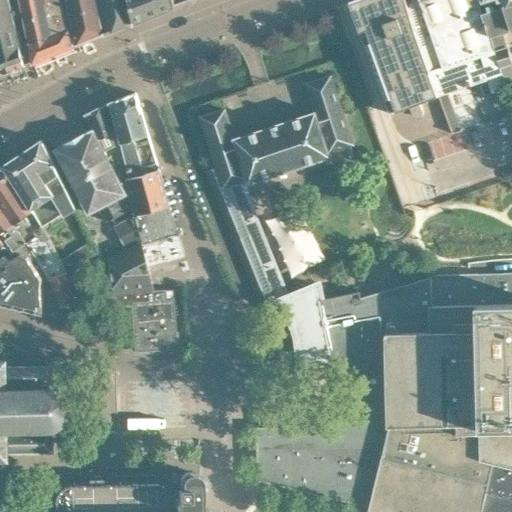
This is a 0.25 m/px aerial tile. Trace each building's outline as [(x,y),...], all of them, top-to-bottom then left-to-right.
[(0,0),(0,74),(15,69),(25,66),(12,13),(9,0),(0,0)] [(21,0),(33,63),(73,46),(65,0),(21,0)] [(69,0),(77,45),(105,34),(98,0),(69,0)] [(98,0),(105,34),(135,22),(128,0),(98,0)] [(175,0),(128,0),(135,22),(176,4),(175,0)] [(430,71),(407,0),(356,0),(350,2),(390,114),(411,106),(414,114),(415,115),(416,116),(418,117),(419,117),(421,116),(422,116),(423,115),(424,114),(424,113),(424,112),(424,111),(424,110),(424,109),(421,102),(438,95),(437,94),(430,71)] [(503,82),(481,13),(477,0),(407,0),(430,71),(437,94),(438,95),(484,78),(489,94),(505,88),(503,82)] [(511,0),(500,0),(503,6),(481,13),(503,82),(511,79),(511,71),(500,31),(508,28),(510,32),(511,30),(511,0)] [(225,110),(201,117),(217,168),(208,171),(207,171),(231,230),(255,292),(262,309),(263,309),(264,309),(274,305),(274,303),(276,302),(290,295),(246,182),(245,177),(247,176),(249,181),(330,155),(329,151),(351,144),(355,143),(345,112),(343,112),(332,76),(307,84),(316,114),(234,139),(225,110)] [(136,92),(110,103),(116,125),(117,125),(131,176),(128,177),(144,174),(134,139),(149,134),(136,92)] [(445,106),(456,136),(477,128),(466,98),(445,106)] [(116,125),(110,103),(86,115),(94,131),(102,147),(115,142),(110,128),(116,125)] [(125,193),(102,147),(94,131),(57,150),(88,212),(100,206),(107,219),(123,211),(123,210),(130,206),(125,193)] [(461,159),(456,140),(421,150),(426,169),(461,159)] [(52,159),(42,141),(4,167),(32,210),(41,222),(63,209),(65,212),(76,207),(52,159)] [(32,210),(4,167),(0,169),(0,197),(14,222),(21,235),(26,243),(61,306),(66,318),(81,314),(78,305),(71,280),(66,271),(61,261),(41,222),(32,210)] [(144,174),(128,177),(136,214),(141,242),(142,244),(179,234),(179,233),(174,234),(172,226),(169,219),(174,218),(173,214),(160,170),(144,174)] [(14,222),(0,197),(0,235),(9,243),(15,249),(26,243),(21,235),(14,222)] [(154,291),(148,267),(185,257),(179,234),(142,244),(141,242),(111,258),(115,305),(133,306),(135,333),(143,333),(144,344),(149,344),(153,345),(157,344),(161,344),(164,344),(170,342),(170,331),(177,331),(174,289),(154,291)] [(0,256),(4,253),(9,259),(21,253),(28,256),(42,278),(42,312),(66,318),(61,306),(26,243),(15,249),(9,243),(0,235),(0,256)] [(100,262),(91,241),(61,261),(66,271),(71,280),(100,262)] [(0,302),(42,312),(42,278),(28,256),(21,253),(9,259),(4,253),(0,256),(0,302)] [(344,414),(340,415),(335,416),(268,417),(269,427),(257,427),(258,479),(370,507),(369,511),(511,511),(511,272),(429,275),(429,278),(361,297),(360,292),(321,299),(318,285),(293,295),(292,294),(290,295),(276,302),(277,303),(278,303),(286,311),(292,322),(296,333),(299,344),(298,345),(297,345),(296,346),(295,346),(294,347),(294,348),(293,349),(293,351),(294,352),(294,353),(295,354),(295,355),(296,355),(297,356),(298,356),(299,356),(300,365),(325,364),(333,364),(333,368),(338,368),(342,370),(346,371),(350,374),(353,377),(355,381),(357,385),(358,389),(358,393),(357,398),(356,402),(354,406),(351,409),(348,412),(344,414)] [(62,400),(61,399),(62,397),(59,394),(59,395),(57,393),(54,392),(52,391),(50,391),(49,365),(2,366),(2,359),(0,359),(0,459),(3,459),(3,454),(51,453),(50,427),(53,426),(55,425),(58,423),(59,422),(60,422),(63,419),(62,418),(63,417),(64,415),(64,412),(65,410),(65,408),(64,407),(64,405),(63,403),(63,402),(62,400)] [(200,511),(200,481),(199,480),(199,478),(198,477),(197,476),(197,475),(195,474),(193,473),(191,472),(188,472),(186,473),(184,474),(183,475),(182,476),(181,477),(180,479),(180,480),(180,481),(180,482),(101,484),(100,482),(101,482),(101,479),(87,479),(87,482),(88,482),(88,485),(67,485),(65,485),(64,486),(62,487),(60,488),(58,489),(56,491),(55,493),(54,495),(53,498),(53,500),(53,502),(53,504),(54,506),(54,508),(55,509),(56,511),(57,511),(200,511)]
